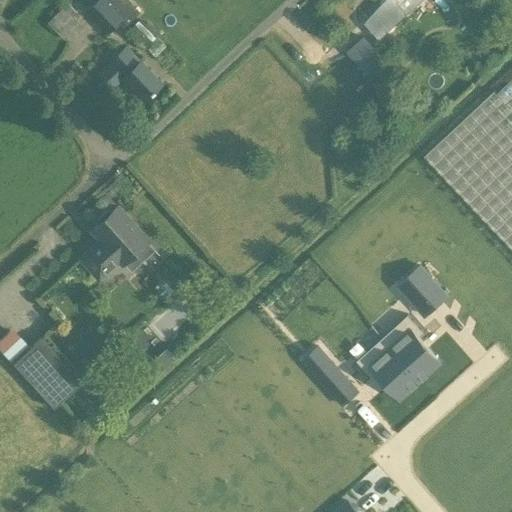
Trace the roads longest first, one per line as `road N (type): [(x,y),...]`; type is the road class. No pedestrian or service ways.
road 1 (unclassified): [(114,166),(298,0)]
road 2 (unclassified): [(0,37),(114,166)]
road 3 (unclassified): [(0,267),(114,166)]
